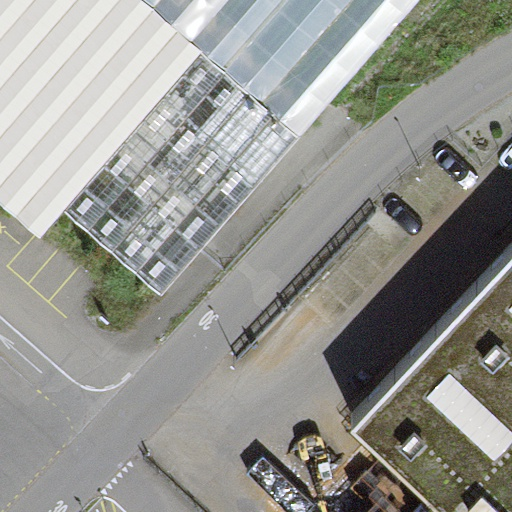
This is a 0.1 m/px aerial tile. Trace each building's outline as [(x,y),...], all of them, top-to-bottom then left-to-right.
[(205,51),(145,0),(0,0),(0,194),(41,231),(67,210),(205,51)] [(145,0),(205,51),(67,210),(154,285),(283,136),(266,121),(370,0),(145,0)] [(458,208),(484,231),(511,199),(511,195),(469,157),(425,206),(444,223),(458,208)] [(453,505),(445,511),(511,511),(511,256),(363,416),(453,505)] [(299,333),(327,394),(383,369),(355,308),(299,333)]
